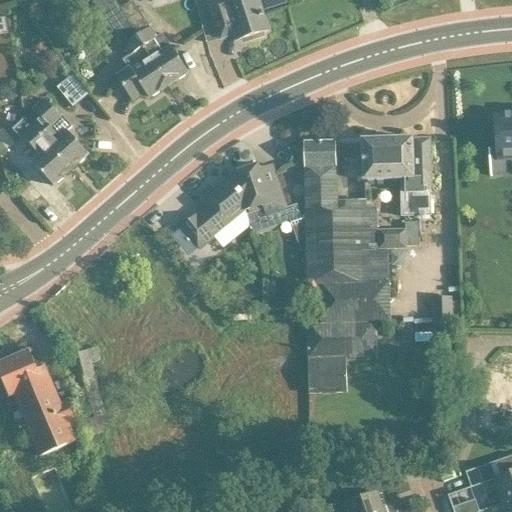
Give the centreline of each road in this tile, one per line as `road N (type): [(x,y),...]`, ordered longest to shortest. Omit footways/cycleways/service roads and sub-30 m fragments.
road 1 (secondary): [(55,259),(171,159),(290,86),(401,48),(511,30)]
road 2 (unknown): [(441,59),(444,268)]
